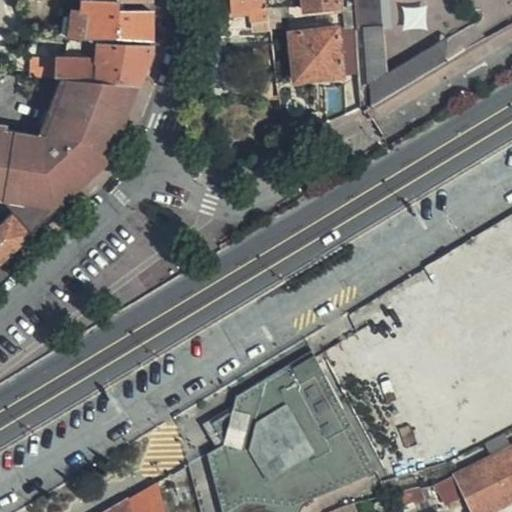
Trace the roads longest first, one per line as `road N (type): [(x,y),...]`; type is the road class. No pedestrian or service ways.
road 1 (secondary): [(511,105),(0,413)]
road 2 (residential): [(174,0),(165,149),(151,175),(0,315)]
road 3 (unknown): [(140,185),(176,202),(209,204),(254,186),(357,122)]
